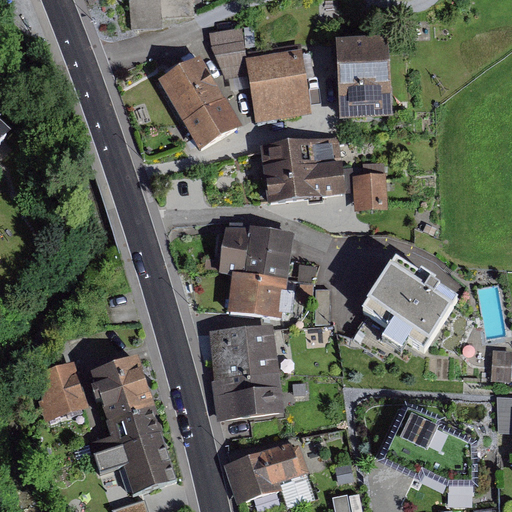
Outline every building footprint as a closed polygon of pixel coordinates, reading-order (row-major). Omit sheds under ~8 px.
[(194,16),(192,0),(160,0),(146,1),(129,2),(131,31),(163,28),(162,18),(194,16)] [(337,42),(340,121),(392,119),(389,40),(337,42)] [(302,53),(246,62),(257,125),(313,115),(302,53)] [(204,60),(159,86),(199,155),(244,129),(204,60)] [(0,163),(20,141),(0,123),(0,163)] [(346,197),(340,146),(262,155),(268,207),(346,197)] [(388,179),(354,181),(356,217),(390,215),(388,179)] [(289,322),(299,236),(231,228),(220,314),(289,322)] [(453,317),(389,277),(356,328),(420,368),(453,317)] [(284,416),(276,335),(212,342),(220,422),(284,416)] [(511,356),(494,355),(492,383),(510,384),(511,356)] [(176,485),(138,368),(93,382),(131,500),(176,485)] [(81,427),(66,380),(29,391),(43,438),(81,427)] [(511,397),(501,397),(500,419),(511,419),(511,397)] [(441,439),(397,419),(370,479),(417,504),(419,497),(440,507),(454,507),(474,508),(476,459),(437,445),(441,439)] [(511,432),(511,421),(502,422),(502,433),(511,432)] [(290,455),(239,474),(252,511),(260,511),(305,496),(290,455)] [(350,511),(347,498),(334,501),(335,511),(350,511)] [(120,509),(120,511),(150,511),(148,502),(120,509)]
